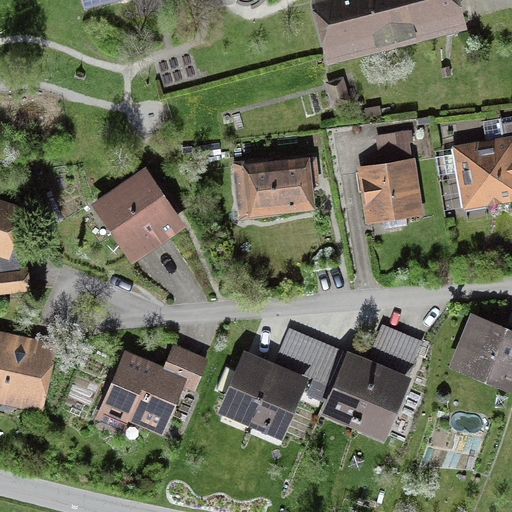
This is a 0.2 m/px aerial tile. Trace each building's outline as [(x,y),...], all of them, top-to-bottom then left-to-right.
[(320,0),(334,53),(457,22),(451,0),(320,0)] [(469,199),(469,201),(489,198),(489,200),(500,198),(499,196),(511,193),(511,152),(511,151),(511,121),(502,123),(505,144),(443,155),(447,173),(464,171),(466,183),(468,182),(471,199),(469,199)] [(382,166),(361,169),(369,216),(382,214),(384,229),(407,225),(405,210),(419,208),(408,142),(413,141),(411,132),(402,133),(404,146),(379,150),(382,166)] [(249,189),(252,215),(276,213),(275,209),(312,205),(306,160),(270,164),(270,161),(236,165),(239,191),(249,189)] [(144,175),(104,203),(118,224),(115,226),(134,254),(177,224),(144,175)] [(17,271),(15,249),(7,247),(18,212),(0,206),(0,271),(0,273),(0,272),(0,290),(28,288),(26,270),(17,271)] [(470,313),(448,368),(511,393),(511,312),(506,327),(470,313)] [(419,345),(383,330),(371,357),(408,373),(419,345)] [(49,347),(0,336),(0,396),(36,404),(49,347)] [(291,366),(301,343),(287,337),(277,360),(291,366)] [(333,384),(345,357),(303,339),(301,343),(291,366),(333,384)] [(127,358),(100,420),(123,430),(129,416),(159,429),(180,381),(193,387),(204,360),(175,347),(164,373),(127,358)] [(254,416),(274,370),(246,358),(240,372),(227,366),(217,388),(230,394),(226,404),(254,416)] [(356,419),(377,370),(349,359),(329,405),(350,414),(349,416),(356,419)] [(274,370),(254,416),(264,420),(263,423),(269,425),(270,423),(282,427),(301,382),(274,370)] [(377,370),(356,419),(362,422),(364,419),(385,428),(404,382),(377,370)]
